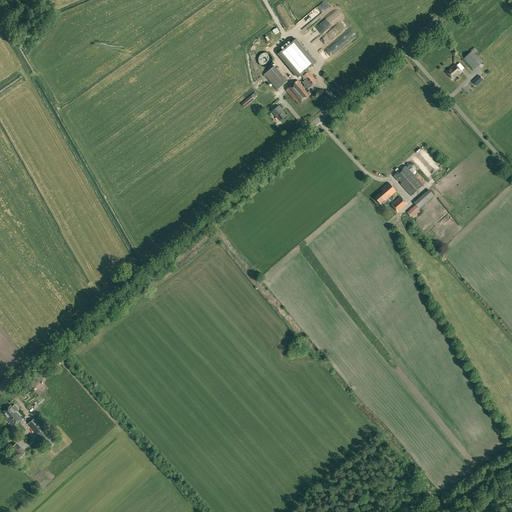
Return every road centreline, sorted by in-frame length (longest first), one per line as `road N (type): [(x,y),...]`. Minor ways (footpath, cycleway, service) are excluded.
road 1 (unclassified): [(0,388),(403,47)]
road 2 (unclassified): [(511,170),(403,47)]
